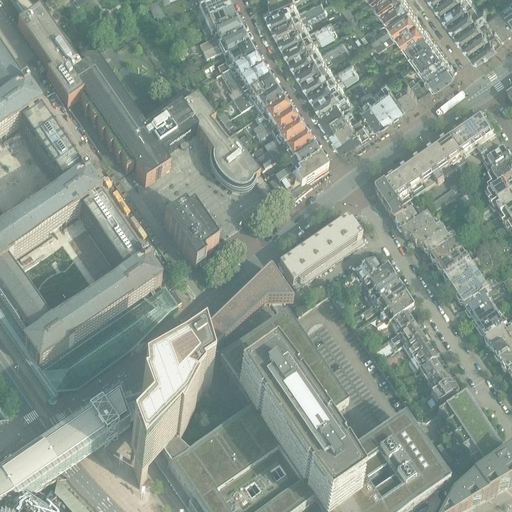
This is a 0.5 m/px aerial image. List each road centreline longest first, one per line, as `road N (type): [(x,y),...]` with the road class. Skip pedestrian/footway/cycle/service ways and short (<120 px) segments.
road 1 (unclassified): [(43,440),(132,379),(350,183)]
road 2 (residential): [(350,183),(511,433)]
road 3 (residential): [(240,0),(350,183)]
road 4 (unclassified): [(350,183),(482,90)]
